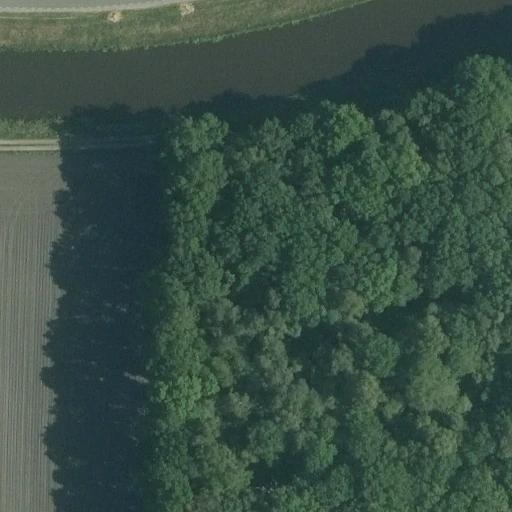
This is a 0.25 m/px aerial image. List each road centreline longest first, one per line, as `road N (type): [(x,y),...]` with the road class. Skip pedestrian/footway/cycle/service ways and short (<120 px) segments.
road 1 (track): [(511,75),(312,133),(0,147)]
road 2 (track): [(176,511),(220,140)]
road 3 (tertiary): [(0,1),(125,0)]
